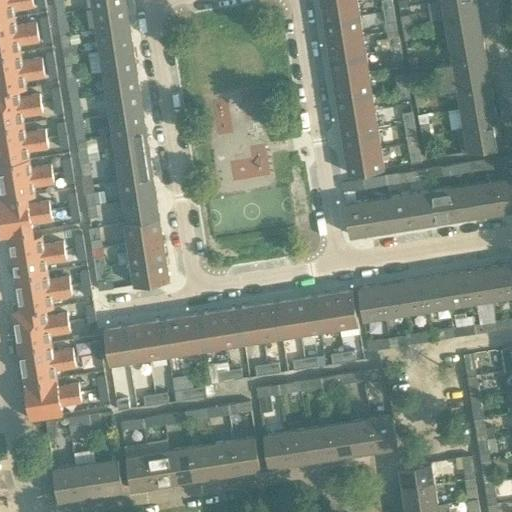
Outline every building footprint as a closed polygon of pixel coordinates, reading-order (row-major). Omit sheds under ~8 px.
[(33,0),(6,0),(0,1),(0,19),(15,17),(14,8),(34,5),(33,0)] [(92,0),(94,8),(127,3),(126,0),(92,0)] [(336,0),(322,2),(325,21),(361,16),(358,0),(336,0)] [(392,0),(383,0),(382,0),(384,12),(394,10),(392,0)] [(476,0),(442,0),(446,21),(479,15),(476,0)] [(94,8),(97,29),(131,24),(127,3),(94,8)] [(394,10),(384,12),(386,24),(397,22),(394,10)] [(401,16),(403,28),(411,27),(409,15),(401,16)] [(479,15),(446,21),(450,42),(483,36),(479,15)] [(325,21),(328,40),(364,35),(361,16),(325,21)] [(15,17),(0,19),(0,37),(38,31),(37,22),(16,25),(15,17)] [(40,19),(42,30),(50,29),(48,17),(40,19)] [(59,23),(61,35),(69,34),(67,22),(59,23)] [(97,29),(100,51),(134,46),(131,24),(97,29)] [(411,27),(403,28),(405,40),(413,38),(411,27)] [(52,41),(50,29),(42,30),(44,42),(52,41)] [(38,31),(0,37),(0,55),(21,52),(19,44),(40,40),(38,31)] [(69,34),(61,35),(63,47),(71,46),(71,45),(80,43),(79,34),(69,35),(69,34)] [(328,40),(331,59),(367,54),(364,35),(328,40)] [(389,38),(377,40),(379,52),(391,50),(401,48),(399,36),(389,38)] [(453,62),(436,65),(439,78),(489,69),(483,36),(450,42),(453,62)] [(100,51),(104,72),(137,67),(134,46),(100,51)] [(401,48),(391,50),(393,62),(403,60),(401,48)] [(21,52),(0,55),(0,73),(44,66),(43,57),(22,60),(21,52)] [(56,65),(54,53),(46,54),(48,66),(56,65)] [(331,59),(334,78),(370,72),(367,54),(331,59)] [(409,59),(411,70),(419,69),(417,57),(409,59)] [(48,66),(50,78),(58,76),(56,65),(48,66)] [(66,66),(68,78),(76,76),(74,65),(66,66)] [(44,66),(0,73),(0,91),(18,88),(19,89),(26,88),(25,79),(45,76),(44,66)] [(104,72),(107,94),(141,88),(137,67),(104,72)] [(419,69),(411,70),(413,82),(421,81),(419,69)] [(489,69),(439,78),(441,90),(458,87),(461,109),(495,103),(489,69)] [(334,78),(337,97),(373,91),(370,72),(334,78)] [(396,76),(398,88),(408,86),(406,74),(396,76)] [(68,78),(70,90),(78,88),(76,76),(68,78)] [(421,81),(413,82),(415,94),(423,93),(421,81)] [(408,86),(398,88),(400,100),(410,98),(408,86)] [(0,109),(42,103),(40,94),(20,97),(19,89),(18,88),(0,91),(0,109)] [(62,100),(60,88),(52,89),(54,101),(62,100)] [(107,94),(110,115),(144,110),(141,88),(107,94)] [(337,97),(340,116),(376,110),(373,91),(337,97)] [(423,93),(415,94),(417,106),(425,105),(423,93)] [(62,100),(54,101),(56,113),(63,112),(62,100)] [(42,103),(0,109),(0,127),(24,124),(23,115),(43,112),(42,103)] [(495,103),(461,109),(465,128),(465,130),(499,124),(495,103)] [(73,109),(75,120),(83,119),(81,107),(73,109)] [(107,136),(108,137),(147,131),(144,110),(110,115),(113,135),(107,136)] [(340,116),(343,135),(379,129),(376,110),(340,116)] [(413,112),(403,114),(405,125),(415,124),(413,112)] [(75,120),(77,132),(85,131),(83,119),(75,120)] [(59,136),(67,135),(65,123),(57,124),(59,136)] [(24,124),(0,127),(0,145),(47,138),(46,129),(25,132),(24,124)] [(415,124),(405,125),(407,137),(417,135),(415,124)] [(429,124),(421,125),(423,137),(431,136),(429,124)] [(465,128),(459,129),(463,153),(503,146),(499,124),(465,130),(465,128)] [(343,135),(346,154),(382,148),(379,129),(343,135)] [(108,137),(111,159),(150,153),(147,131),(108,137)] [(61,148),(69,147),(67,135),(59,136),(61,148)] [(431,136),(423,137),(425,149),(433,147),(431,136)] [(47,138),(0,145),(0,163),(30,159),(28,150),(49,147),(47,138)] [(382,148),(346,154),(349,174),(385,168),(382,148)] [(80,151),(82,163),(89,162),(88,150),(80,151)] [(410,152),(412,164),(422,162),(420,150),(410,152)] [(111,159),(114,180),(154,174),(150,153),(111,159)] [(511,154),(499,157),(500,167),(511,165),(511,154)] [(71,158),(63,159),(65,171),(73,170),(71,158)] [(30,159),(0,163),(0,181),(53,173),(51,164),(31,167),(30,159)] [(485,159),(471,161),(472,171),(487,169),(485,159)] [(471,161),(456,164),(458,174),(472,171),(471,161)] [(82,163),(83,175),(91,174),(89,162),(82,163)] [(443,166),(428,168),(430,178),(444,176),(443,166)] [(428,168),(413,171),(415,181),(430,178),(428,168)] [(73,170),(65,171),(67,183),(75,182),(73,170)] [(53,173),(0,181),(3,198),(3,199),(28,195),(28,196),(36,195),(34,185),(54,182),(53,173)] [(400,173),(385,175),(387,185),(401,183),(400,173)] [(120,180),(123,200),(157,195),(154,174),(114,180),(114,181),(120,180)] [(371,177),(372,187),(387,185),(385,175),(371,177)] [(511,178),(496,181),(501,212),(511,210),(511,178)] [(342,182),(343,192),(359,190),(357,180),(342,182)] [(496,181),(474,184),(479,216),(501,212),(496,181)] [(474,184),(453,187),(458,219),(479,216),(474,184)] [(453,187),(432,191),(437,222),(458,219),(453,187)] [(432,191),(410,194),(415,226),(437,222),(432,191)] [(76,193),(68,195),(70,206),(78,205),(76,193)] [(86,194),(88,206),(96,205),(94,193),(86,194)] [(410,194),(389,197),(394,229),(415,226),(410,194)] [(3,198),(0,198),(0,217),(51,209),(49,200),(29,203),(28,196),(28,195),(3,199),(3,198)] [(123,200),(127,222),(160,217),(157,195),(123,200)] [(389,197),(367,201),(372,232),(394,229),(389,197)] [(372,232),(367,201),(345,204),(350,236),(372,232)] [(78,205),(70,206),(72,218),(80,217),(78,205)] [(88,206),(90,218),(98,216),(96,205),(88,206)] [(51,209),(0,217),(0,231),(1,236),(9,235),(10,235),(32,231),(33,231),(32,222),(52,219),(51,209)] [(125,223),(128,244),(164,238),(160,217),(127,222),(125,223)] [(90,228),(92,241),(102,239),(100,227),(90,228)] [(10,235),(9,235),(9,236),(9,239),(12,259),(65,250),(64,241),(44,244),(42,235),(34,236),(34,235),(33,232),(33,231),(32,231),(10,235)] [(83,235),(75,236),(77,248),(85,247),(83,235)] [(128,244),(131,264),(167,258),(164,238),(128,244)] [(85,247),(77,248),(79,260),(87,259),(85,247)] [(65,250),(12,259),(15,276),(48,271),(47,262),(67,259),(65,250)] [(94,258),(96,270),(106,268),(104,256),(94,258)] [(167,258),(131,264),(135,285),(171,279),(167,258)] [(511,283),(509,264),(488,267),(493,299),(511,296),(511,283)] [(488,267),(466,271),(471,302),(477,302),(493,299),(488,267)] [(106,268),(96,270),(98,282),(108,280),(106,268)] [(89,270),(81,272),(83,283),(91,282),(89,270)] [(48,271),(15,276),(18,294),(71,285),(70,276),(49,279),(48,271)] [(466,271),(445,274),(450,306),(471,302),(466,271)] [(445,274),(424,278),(429,309),(450,306),(445,274)] [(424,278),(402,281),(407,313),(429,309),(424,278)] [(402,281),(381,284),(386,316),(407,313),(402,281)] [(91,282),(83,283),(84,295),(92,294),(91,282)] [(386,316),(381,284),(359,288),(364,320),(386,316)] [(71,285),(18,294),(21,310),(21,311),(46,307),(46,308),(54,307),(52,298),(73,294),(71,285)] [(354,288),(334,292),(339,327),(359,324),(354,288)] [(334,292),(315,295),(320,330),(339,327),(334,292)] [(315,295),(296,298),(302,333),(320,330),(315,295)] [(296,298),(277,301),(283,336),(302,333),(296,298)] [(496,319),(493,299),(477,302),(480,322),(496,319)] [(277,301),(258,304),(264,339),(283,336),(277,301)] [(258,304),(239,307),(245,342),(264,339),(258,304)] [(96,317),(94,305),(86,307),(88,318),(96,317)] [(21,310),(13,311),(16,330),(69,321),(68,312),(47,316),(46,308),(46,307),(21,311),(21,310)] [(239,307),(220,310),(226,345),(245,342),(239,307)] [(220,310),(201,313),(207,348),(226,345),(220,310)] [(201,313),(182,316),(188,351),(207,348),(201,313)] [(474,322),(473,313),(454,316),(456,325),(474,322)] [(182,316),(163,319),(169,354),(188,351),(182,316)] [(96,317),(88,318),(90,330),(98,329),(96,317)] [(511,326),(511,318),(496,321),(498,330),(511,328),(511,326)] [(163,319),(144,322),(150,357),(169,354),(163,319)] [(69,321),(16,330),(19,348),(51,342),(50,334),(70,331),(69,321)] [(496,321),(482,323),(483,333),(498,330),(496,321)] [(144,322),(125,325),(131,360),(150,357),(144,322)] [(131,360),(125,325),(105,328),(111,364),(131,360)] [(468,325),(453,327),(455,337),(470,335),(468,325)] [(453,327),(439,330),(440,340),(455,337),(453,327)] [(425,332),(411,334),(412,344),(427,342),(425,332)] [(411,334),(396,336),(398,346),(412,344),(411,334)] [(383,339),(367,341),(369,351),(384,348),(383,339)] [(99,340),(91,342),(94,354),(101,352),(99,340)] [(51,342),(19,348),(22,365),(75,357),(73,347),(53,351),(51,342)] [(511,369),(511,347),(502,349),(505,370),(511,369)] [(355,350),(343,352),(345,362),(357,360),(355,350)] [(101,352),(94,354),(96,365),(104,364),(101,352)] [(343,352),(331,354),(333,364),(345,362),(343,352)] [(464,355),(467,371),(477,369),(474,354),(464,355)] [(317,356),(306,358),(307,368),(319,366),(317,356)] [(75,357),(22,365),(24,383),(57,377),(56,369),(76,366),(75,357)] [(306,358),(294,360),(295,370),(307,368),(306,358)] [(279,362),(267,364),(269,374),(281,372),(279,362)] [(267,364),(256,366),(257,376),(269,374),(267,364)] [(386,367),(371,370),(372,379),(388,377),(386,367)] [(242,368),(230,370),(231,380),(243,378),(242,368)] [(230,370),(218,372),(219,382),(231,380),(230,370)] [(357,372),(343,374),(344,384),(359,382),(357,372)] [(192,373),(172,376),(174,389),(181,388),(194,387),(192,373)] [(343,374),(328,376),(330,386),(344,384),(343,374)] [(105,376),(98,377),(99,389),(107,388),(105,376)] [(57,377),(24,383),(27,400),(81,392),(79,382),(59,386),(57,377)] [(315,378),(300,381),(302,391),(316,388),(315,378)] [(300,381),(286,383),(287,393),(302,391),(300,381)] [(479,382),(469,384),(471,399),(481,397),(479,382)] [(272,385),(257,388),(258,397),(259,397),(260,407),(272,405),(271,395),(274,395),(272,385)] [(206,386),(194,388),(196,398),(207,396),(206,386)] [(107,388),(99,389),(101,401),(109,400),(107,388)] [(194,388),(182,390),(184,400),(196,398),(194,388)] [(81,392),(27,400),(30,419),(46,417),(63,414),(62,404),(82,401),(81,392)] [(168,392),(156,394),(158,404),(170,402),(168,392)] [(156,394),(144,396),(146,406),(158,404),(156,394)] [(481,397),(471,399),(474,419),(484,417),(481,397)] [(129,398),(117,400),(119,410),(131,408),(129,398)] [(236,403),(238,413),(253,411),(251,401),(236,403)] [(223,405),(208,408),(210,418),(224,415),(223,405)] [(210,418),(208,408),(193,410),(195,420),(196,420),(198,429),(210,427),(208,418),(210,418)] [(165,414),(167,424),(181,422),(180,412),(165,414)] [(100,413),(90,415),(93,430),(103,428),(100,413)] [(167,424),(165,414),(151,417),(152,427),(167,424)] [(90,415),(69,418),(71,433),(82,432),(83,432),(93,430),(90,415)] [(394,415),(372,418),(377,450),(399,447),(394,415)] [(484,417),(474,419),(478,441),(488,440),(484,417)] [(372,418),(350,422),(355,453),(377,450),(372,418)] [(122,421),(123,431),(139,429),(137,419),(122,421)] [(47,422),(49,437),(59,435),(57,420),(47,422)] [(350,422),(329,425),(334,457),(355,453),(350,422)] [(329,425),(308,428),(313,460),(334,457),(329,425)] [(308,428),(286,432),(291,463),(313,460),(308,428)] [(291,463),(286,432),(264,435),(269,467),(291,463)] [(257,436),(235,440),(240,472),(262,468),(257,436)] [(488,440),(478,441),(481,460),(491,459),(490,453),(497,452),(495,438),(488,440)] [(235,440),(214,443),(219,475),(240,472),(235,440)] [(214,443),(192,447),(197,478),(219,475),(214,443)] [(192,447),(171,450),(176,482),(197,478),(192,447)] [(171,450),(150,453),(155,485),(176,482),(171,450)] [(155,485),(150,453),(128,457),(133,489),(155,485)] [(471,454),(462,455),(465,478),(475,476),(471,454)] [(120,458),(98,461),(103,493),(125,490),(120,458)] [(491,459),(481,460),(485,484),(495,482),(491,459)] [(98,461),(76,465),(81,497),(103,493),(98,461)] [(401,467),(404,489),(436,484),(433,462),(401,467)] [(81,497),(76,465),(54,468),(59,500),(81,497)] [(475,476),(465,478),(468,499),(479,498),(475,476)] [(495,482),(485,484),(488,503),(498,502),(495,482)] [(404,489),(407,510),(439,505),(436,484),(404,489)] [(480,511),(479,498),(468,499),(469,511),(480,511)] [(499,511),(498,502),(488,503),(489,511),(499,511)]
